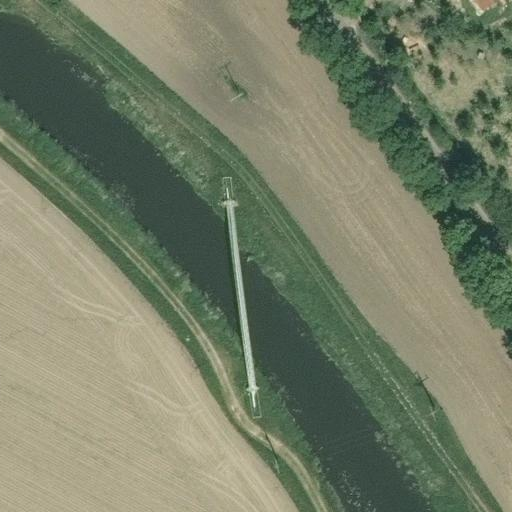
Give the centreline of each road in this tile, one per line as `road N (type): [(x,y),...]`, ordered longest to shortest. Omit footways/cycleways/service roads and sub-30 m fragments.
road 1 (track): [(324,511),(272,432),(247,418),(224,389),(185,316),(129,249),(0,135)]
road 2 (unclassified): [(325,0),(511,263)]
